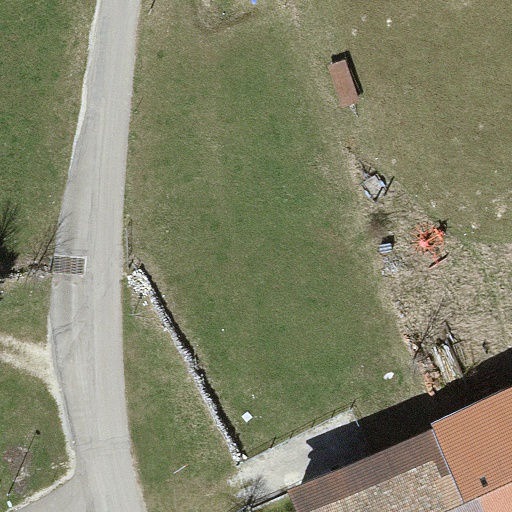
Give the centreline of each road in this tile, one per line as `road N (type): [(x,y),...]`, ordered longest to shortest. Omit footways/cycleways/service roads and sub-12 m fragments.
road 1 (residential): [(119,511),(93,357),(99,177)]
road 2 (track): [(99,177),(128,0)]
